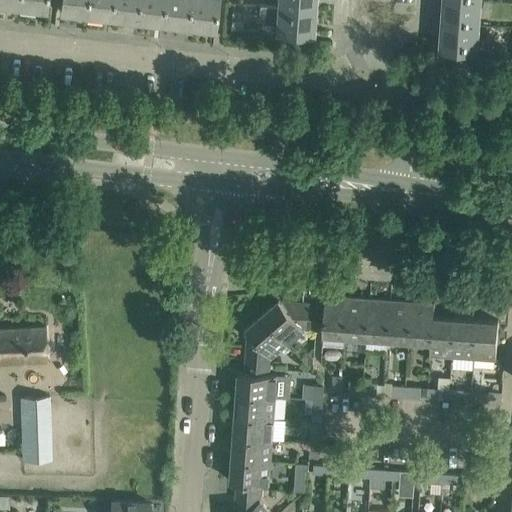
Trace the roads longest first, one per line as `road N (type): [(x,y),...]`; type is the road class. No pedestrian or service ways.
road 1 (residential): [(0,42),(317,78),(373,50)]
road 2 (residential): [(188,511),(208,276)]
road 3 (secondary): [(224,171),(0,146)]
road 4 (secondary): [(407,193),(224,171)]
road 5 (residential): [(407,193),(409,115),(373,50)]
road 6 (residential): [(502,511),(511,385)]
road 7 (residential): [(208,276),(241,277),(271,259),(323,263)]
